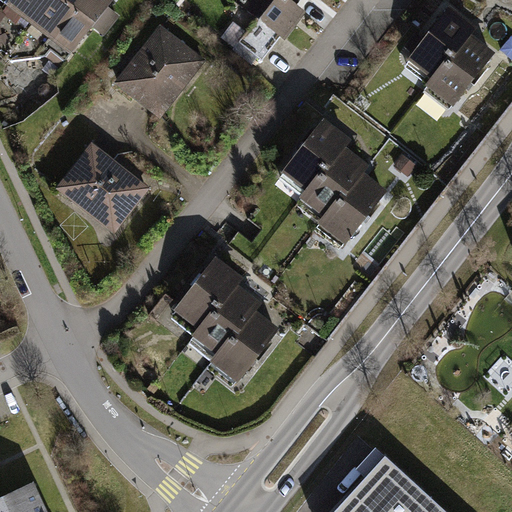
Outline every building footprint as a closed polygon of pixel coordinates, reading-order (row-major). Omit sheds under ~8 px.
[(29,22),(46,0),(12,0),(8,6),(10,7),(29,22)] [(51,40),(82,0),(46,0),(29,22),(51,40)] [(82,0),(51,40),(71,55),(72,56),(115,0),(82,0)] [(236,0),(235,2),(286,41),(308,12),(298,5),(291,0),(236,0)] [(29,22),(10,7),(0,19),(0,57),(6,62),(8,59),(12,62),(47,58),(51,52),(65,63),(71,55),(51,40),(29,22)] [(454,63),(474,36),(480,29),(452,7),(410,61),(434,80),(449,59),(454,63)] [(158,30),(113,85),(159,122),(204,67),(158,30)] [(449,59),(434,80),(428,87),(456,108),(498,54),(474,36),(454,63),(449,59)] [(284,175),(307,192),(322,173),(328,178),(348,151),(354,143),(325,121),(284,175)] [(149,190),(90,146),(57,191),(116,234),(149,190)] [(349,199),(366,176),(372,169),(348,151),(328,178),(322,173),(307,192),(301,200),(326,219),(344,196),(349,199)] [(344,196),(326,219),(320,227),(348,248),(389,193),(366,176),(349,199),(344,196)] [(176,312),(199,329),(214,310),(220,315),(241,288),(246,280),(217,258),(176,312)] [(241,337),(258,313),(264,306),(241,288),(220,315),(214,310),(199,329),(193,337),(218,356),(236,333),(241,337)] [(236,333),(218,356),(212,364),(240,385),(281,331),(258,313),(241,337),(236,333)] [(446,511),(385,456),(334,511),(446,511)] [(43,511),(30,484),(0,498),(0,511),(43,511)]
